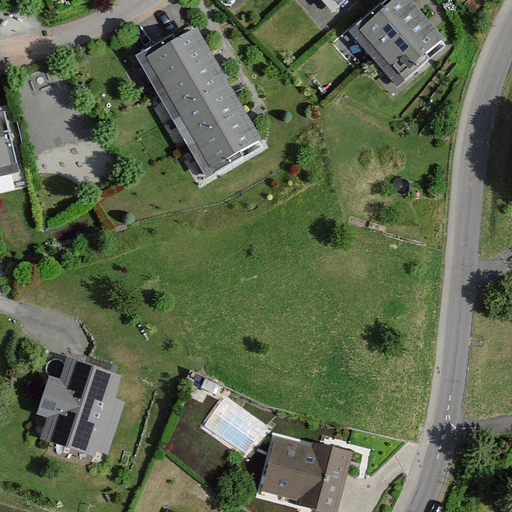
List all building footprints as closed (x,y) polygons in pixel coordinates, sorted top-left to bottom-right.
[(318,0),(328,11),(340,0),(318,0)] [(389,0),(349,34),(371,59),(417,20),(400,0),(389,0)] [(417,20),(371,59),(392,84),(439,45),(417,20)] [(194,28),(133,62),(150,92),(211,58),(194,28)] [(211,58),(150,92),(167,122),(228,88),(211,58)] [(228,88),(167,122),(184,152),(245,118),(228,88)] [(245,118),(184,152),(200,182),(262,148),(245,118)] [(0,121),(0,174),(11,172),(0,121)] [(43,419),(36,440),(101,462),(120,408),(108,404),(117,376),(67,360),(59,382),(46,377),(33,416),(43,419)] [(273,441),(261,493),(336,511),(350,455),(312,446),(311,450),(273,441)]
